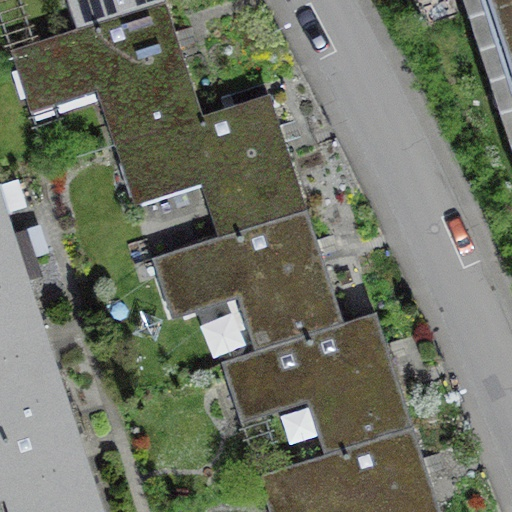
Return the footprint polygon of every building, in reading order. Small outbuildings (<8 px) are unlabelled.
[(168,7),(165,0),(78,0),(89,32),(168,7)] [(511,0),(480,0),(511,101),(511,0)] [(207,128),(168,7),(89,32),(22,54),(43,116),(104,97),(123,156),(207,128)] [(274,107),(207,128),(123,156),(141,212),(211,190),(228,241),(309,215),(274,107)] [(0,317),(38,305),(2,190),(0,190),(0,317)] [(314,213),(309,215),(228,241),(161,263),(180,320),(252,297),(270,353),(351,326),(314,213)] [(0,439),(74,417),(38,305),(0,317),(0,439)] [(379,317),(351,326),(270,353),(235,364),(254,421),(320,399),(338,455),(416,429),(379,317)] [(103,511),(74,417),(0,439),(0,508),(12,505),(14,511),(103,511)] [(449,511),(422,427),(416,429),(338,455),(273,476),(285,511),(352,511),(362,509),(362,511),(449,511)]
